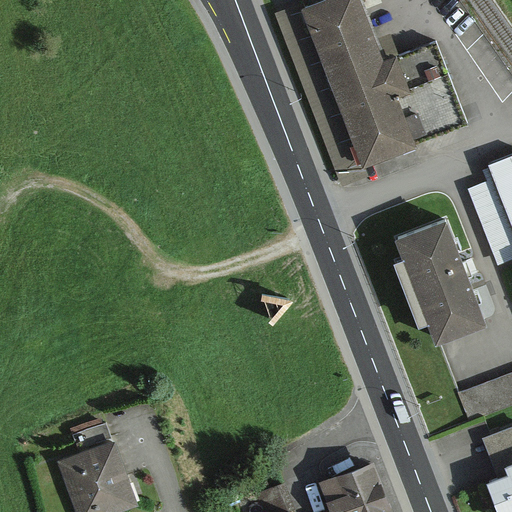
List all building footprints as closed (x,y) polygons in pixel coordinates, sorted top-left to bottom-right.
[(377,0),(334,0),(314,8),(372,165),(431,144),(377,0)] [(511,156),(487,166),(492,178),(474,185),(503,260),(511,256),(511,156)] [(451,217),(399,237),(440,340),(492,320),(451,217)] [(511,374),(462,393),(471,415),(511,400),(511,374)] [(122,440),(67,459),(84,511),(118,511),(143,504),(122,440)] [(391,511),(374,459),(326,474),(338,511),(293,511),(289,511),(391,511)] [(511,511),(511,470),(495,477),(507,511),(511,511)]
